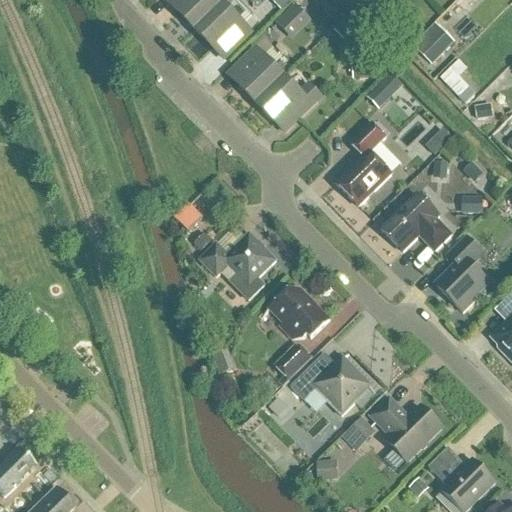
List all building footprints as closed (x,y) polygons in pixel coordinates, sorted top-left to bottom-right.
[(175,0),(169,6),(196,35),(223,8),(215,0),(175,0)] [(281,15),(290,5),(284,0),(273,0),(270,4),(281,15)] [(292,44),(311,24),(294,7),(275,26),(292,44)] [(251,36),(223,8),(196,35),(224,63),(251,36)] [(343,43),(351,36),(341,27),(334,34),(343,43)] [(432,70),(455,47),(435,27),(412,50),(432,70)] [(256,53),(230,80),(257,108),(284,81),(256,53)] [(358,68),(359,83),(375,82),(373,67),(358,68)] [(301,98),(284,81),(257,108),(285,136),(320,101),(309,90),(301,98)] [(477,125),(493,122),(491,108),(475,111),(477,125)] [(364,162),(337,189),(359,212),(392,179),(370,158),(386,142),(373,128),(352,149),(364,162)] [(416,166),(433,164),(432,151),(415,152),(416,166)] [(447,184),(448,167),(434,166),(434,183),(447,184)] [(417,199),(381,234),(404,257),(420,241),(435,257),(452,240),(437,224),(440,221),(417,199)] [(482,199),(468,199),(469,216),(482,216),(482,199)] [(201,256),(212,246),(205,238),(194,249),(201,256)] [(277,266),(250,238),(228,260),(217,248),(200,265),(217,282),(228,271),(237,280),(230,287),(249,306),(265,291),(258,284),(277,266)] [(435,289),(463,318),(477,305),(475,302),(490,288),(468,265),(479,254),(467,241),(448,260),(457,268),(435,289)] [(280,331),(293,343),(304,343),(308,340),(311,343),(330,325),(301,295),(290,294),(270,314),(283,328),(280,331)] [(511,299),(502,309),(511,318),(511,323),(492,343),(501,351),(499,353),(511,367),(511,299)] [(312,363),(301,352),(294,352),(275,371),(289,385),(312,363)] [(342,421),(356,407),(354,405),(369,390),(343,363),(336,369),(325,358),(291,391),(306,406),(317,395),(342,421)] [(284,408),(276,400),(266,409),(275,418),(284,408)] [(387,444),(408,466),(442,433),(421,411),(409,423),(390,403),(371,421),(391,441),(387,444)] [(357,423),(364,416),(359,411),(352,418),(357,423)] [(346,441),(356,451),(371,435),(361,425),(346,441)] [(448,452),(429,472),(447,490),(442,495),(458,511),(470,511),(495,487),(473,464),(467,471),(448,452)] [(17,485),(33,470),(17,453),(0,469),(0,499),(3,502),(18,487),(17,485)] [(297,486),(303,479),(297,473),(291,480),(297,486)] [(419,502),(429,492),(419,482),(409,492),(419,502)] [(73,511),(55,493),(35,511),(73,511)]
